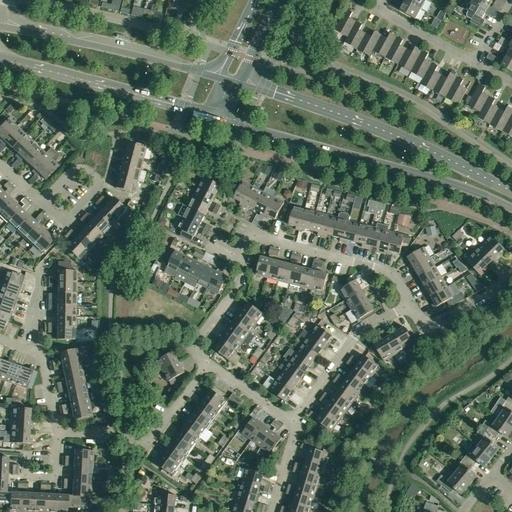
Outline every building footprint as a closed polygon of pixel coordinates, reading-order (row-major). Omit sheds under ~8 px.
[(420,10),(401,0),(393,0),(403,5),(399,12),(415,20),(420,10)] [(424,0),(401,0),(420,10),(426,1),(424,0)] [(491,0),(471,0),(471,1),(496,15),(498,11),(489,6),(492,0),(491,0)] [(494,18),(496,15),(471,1),(466,11),(474,15),(470,22),(480,28),(484,21),(482,20),(485,13),(494,18)] [(347,38),(356,22),(349,18),(352,13),(346,10),(334,31),(347,38)] [(446,14),(441,11),(437,18),(442,21),(446,14)] [(356,22),(347,38),(344,43),(357,50),(365,34),(359,31),(362,25),(356,22)] [(369,57),(381,36),(375,32),(372,38),(365,34),(357,50),(369,57)] [(381,36),(369,57),(372,52),(385,59),(396,37),(390,34),(387,39),(381,36)] [(396,37),(385,59),(397,66),(406,50),(400,46),(403,41),(396,37)] [(499,41),(511,47),(511,40),(511,42),(501,37),(499,41)] [(506,56),(511,59),(511,47),(499,41),(497,44),(509,51),(506,56)] [(406,50),(397,66),(410,73),(422,51),(415,48),(412,53),(406,50)] [(422,79),(431,64),(425,60),(428,55),(422,51),(410,73),(422,79)] [(486,58),(495,63),(501,66),(500,67),(511,72),(511,59),(506,56),(503,61),(489,54),(486,58)] [(432,92),(441,76),(435,72),(438,67),(431,64),(422,79),(420,85),(432,92)] [(441,76),(432,92),(445,99),(457,78),(450,74),(448,79),(441,76)] [(457,78),(445,99),(458,105),(466,90),(460,86),(463,81),(457,78)] [(480,113),(488,97),(482,94),(485,88),(478,85),(467,106),(480,113)] [(488,97),(480,113),(477,118),(489,125),(498,109),(492,106),(495,101),(488,97)] [(502,132),(511,114),(511,110),(507,108),(504,113),(498,109),(489,125),(502,132)] [(511,137),(511,114),(502,132),(511,137)] [(44,117),(40,122),(46,127),(50,123),(45,117),(44,117)] [(0,141),(1,143),(16,127),(7,119),(0,126),(0,138),(0,141)] [(53,132),(56,128),(51,123),(47,127),(53,132)] [(16,127),(1,143),(4,146),(6,143),(11,148),(24,135),(16,127)] [(24,135),(11,148),(17,153),(15,156),(18,158),(33,142),(24,135)] [(33,142),(18,158),(20,161),(23,159),(28,164),(41,150),(33,142)] [(151,150),(145,148),(127,143),(125,151),(122,150),(121,154),(142,160),(148,161),(151,150)] [(32,171),(34,174),(55,152),(50,148),(45,153),(41,150),(28,164),(34,169),(32,171)] [(55,152),(34,174),(37,177),(39,174),(45,180),(58,166),(54,162),(59,156),(55,152)] [(142,160),(121,154),(120,158),(123,159),(121,166),(139,171),(142,160)] [(265,165),(264,167),(261,172),(268,176),(272,169),(265,165)] [(139,171),(121,166),(119,173),(116,172),(115,176),(137,182),(139,171)] [(115,188),(128,192),(126,197),(132,198),(137,182),(115,176),(114,180),(117,181),(115,188)] [(197,187),(214,196),(220,185),(203,177),(197,187)] [(234,189),(237,191),(233,199),(240,203),(239,205),(243,207),(253,187),(238,180),(234,189)] [(306,190),(308,183),(300,180),(297,187),(306,190)] [(318,193),(319,186),(312,184),(310,191),(318,193)] [(214,196),(197,187),(192,197),(209,206),(214,196)] [(263,192),(253,187),(243,207),(246,209),(248,206),(254,209),(263,192)] [(273,197),(263,192),(254,209),(261,213),(259,215),(263,217),(273,197)] [(0,212),(12,201),(3,193),(0,196),(0,212)] [(346,200),(353,203),(355,196),(348,194),(346,200)] [(113,197),(105,206),(119,219),(127,210),(113,197)] [(192,197),(187,208),(204,216),(209,206),(192,197)] [(283,203),(273,197),(263,217),(267,219),(268,216),(275,220),(283,203)] [(370,200),(369,206),(376,208),(377,202),(370,200)] [(12,201),(0,212),(0,215),(7,222),(20,208),(12,201)] [(377,202),(376,208),(385,211),(386,204),(377,202)] [(182,218),(199,226),(204,216),(187,208),(183,205),(178,216),(182,218)] [(119,219),(105,206),(97,214),(111,227),(119,219)] [(295,230),(299,231),(305,209),(293,206),(292,212),(288,211),(286,218),(290,219),(288,225),(296,227),(295,230)] [(20,208),(7,222),(15,230),(28,216),(20,208)] [(303,229),(311,231),(316,212),(305,209),(299,231),(303,232),(303,229)] [(317,236),(321,237),(326,215),(316,212),(311,231),(318,233),(317,236)] [(339,241),(343,242),(349,221),(350,216),(349,214),(341,212),(339,213),(338,218),(333,237),(340,239),(339,241)] [(399,213),(396,224),(408,227),(411,216),(399,213)] [(97,214),(89,223),(103,236),(111,227),(97,214)] [(325,235),(333,237),(338,218),(326,215),(321,237),(325,238),(325,235)] [(24,238),(37,224),(28,216),(15,230),(24,238)] [(191,243),(199,226),(182,218),(177,228),(182,231),(179,237),(191,243)] [(360,224),(349,221),(343,242),(347,243),(347,241),(355,243),(360,224)] [(103,236),(89,223),(81,231),(95,244),(103,236)] [(371,227),(365,248),(369,249),(370,247),(377,248),(383,224),(378,223),(377,228),(371,227)] [(45,232),(37,224),(24,238),(32,246),(45,232)] [(361,247),(365,248),(371,227),(360,224),(355,243),(362,244),(361,247)] [(383,253),(387,254),(393,233),(388,232),(390,226),(383,224),(377,248),(384,250),(383,253)] [(435,226),(425,228),(427,236),(437,234),(435,226)] [(124,237),(128,241),(135,234),(131,230),(124,237)] [(459,230),(455,234),(460,238),(463,235),(459,230)] [(81,231),(73,240),(87,253),(95,244),(81,231)] [(45,232),(32,246),(41,254),(54,240),(45,232)] [(393,233),(387,254),(391,255),(392,252),(399,254),(402,243),(410,245),(412,238),(393,233)] [(490,236),(482,244),(497,260),(500,257),(498,255),(504,250),(496,241),(499,238),(495,233),(491,237),(490,236)] [(456,242),(460,238),(455,234),(452,237),(456,242)] [(87,253),(73,240),(65,248),(79,261),(87,253)] [(482,244),(473,252),(487,266),(492,261),(494,263),(497,260),(482,244)] [(410,269),(429,258),(423,248),(407,257),(411,264),(408,265),(410,269)] [(177,273),(185,256),(175,251),(166,268),(177,273)] [(487,266),(473,252),(465,261),(481,276),(484,273),(482,271),(487,266)] [(185,256),(177,273),(187,279),(196,262),(185,256)] [(255,275),(266,278),(271,260),(260,257),(255,275)] [(435,268),(429,258),(410,269),(412,272),(415,271),(419,277),(435,268)] [(282,263),(271,260),(266,278),(277,281),(282,263)] [(305,269),(300,287),(311,290),(316,271),(316,272),(317,267),(319,261),(314,260),(311,270),(305,269)] [(457,268),(462,265),(457,260),(452,262),(456,269),(457,268)] [(57,283),(77,283),(77,271),(70,271),(70,263),(58,262),(57,283)] [(196,262),(187,279),(197,284),(206,267),(196,262)] [(277,281),(279,281),(277,287),(287,289),(289,284),(293,266),(282,263),(277,281)] [(457,268),(461,274),(467,270),(462,265),(457,268)] [(293,266),(289,284),(290,285),(289,289),(290,291),(297,292),(298,291),(300,287),(305,269),(293,266)] [(206,267),(197,284),(207,289),(216,272),(206,267)] [(420,285),(422,289),(441,277),(435,268),(419,277),(423,284),(420,285)] [(6,271),(2,282),(23,289),(24,286),(21,285),(24,277),(6,271)] [(316,271),(311,290),(322,293),(327,274),(316,272),(316,271)] [(216,272),(207,289),(218,294),(227,277),(216,272)] [(427,291),(430,297),(447,287),(441,277),(422,289),(424,292),(427,291)] [(339,290),(345,300),(361,291),(355,280),(339,290)] [(2,282),(0,288),(0,293),(16,299),(19,292),(22,293),(23,289),(2,282)] [(76,294),(77,283),(57,283),(57,294),(76,294)] [(461,293),(453,298),(447,287),(430,297),(434,303),(432,305),(434,309),(447,301),(450,307),(465,300),(461,293)] [(367,301),(361,291),(345,300),(351,310),(367,301)] [(16,299),(0,293),(0,305),(16,311),(17,307),(14,306),(16,299)] [(57,305),(76,306),(76,294),(57,294),(57,305)] [(373,311),(367,301),(351,310),(357,321),(373,311)] [(238,311),(256,324),(263,314),(248,303),(243,309),(241,307),(238,311)] [(0,305),(0,317),(9,321),(11,314),(14,315),(16,311),(0,305)] [(57,317),(76,317),(76,306),(57,305),(57,317)] [(249,333),(256,324),(238,311),(236,314),(238,316),(234,322),(249,333)] [(280,315),(279,321),(283,324),(288,318),(280,315)] [(9,321),(0,317),(0,330),(8,333),(9,329),(6,328),(9,321)] [(57,317),(57,328),(76,329),(76,317),(57,317)] [(243,342),(249,333),(234,322),(229,328),(227,326),(225,329),(243,342)] [(309,335),(327,348),(329,344),(327,343),(332,336),(316,325),(309,335)] [(404,327),(394,333),(404,350),(414,344),(413,343),(417,340),(414,335),(410,337),(404,327)] [(76,340),(76,329),(57,328),(57,340),(76,340)] [(220,340),(236,351),(243,342),(225,329),(222,332),(225,334),(220,340)] [(394,333),(384,339),(394,356),(404,350),(394,333)] [(309,335),(303,344),(318,355),(322,349),(325,351),(327,348),(309,335)] [(394,356),(384,339),(374,345),(374,347),(370,349),(374,355),(378,352),(383,362),(394,356)] [(236,351),(220,340),(216,346),(214,344),(211,348),(229,361),(236,351)] [(296,353),(314,366),(316,363),(314,361),(318,355),(303,344),(296,353)] [(59,353),(61,364),(80,360),(78,349),(59,353)] [(156,361),(162,372),(179,363),(173,352),(163,357),(161,353),(155,356),(158,360),(156,361)] [(296,353),(289,362),(305,373),(309,367),(311,369),(314,366),(296,353)] [(357,365),(372,376),(379,367),(363,356),(357,365)] [(7,362),(0,359),(0,380),(4,382),(12,361),(8,359),(7,362)] [(83,371),(80,360),(61,364),(64,375),(83,371)] [(4,382),(15,386),(22,367),(14,365),(15,362),(12,361),(4,382)] [(305,373),(289,362),(282,371),(300,385),(303,381),(300,380),(305,373)] [(179,363),(162,372),(168,382),(169,381),(171,386),(177,383),(175,379),(184,373),(179,363)] [(350,374),(365,385),(372,376),(357,365),(350,374)] [(29,370),(22,367),(15,386),(26,389),(34,368),(30,367),(29,370)] [(85,383),(83,371),(64,375),(66,386),(85,383)] [(282,371),(276,380),(292,391),(296,386),(298,388),(300,385),(282,371)] [(343,383),(359,395),(365,385),(350,374),(343,383)] [(287,398),(292,391),(276,380),(269,390),(278,396),(287,403),(289,399),(287,398)] [(88,394),(85,383),(66,386),(69,398),(88,394)] [(336,393),(352,404),(359,395),(343,383),(336,393)] [(202,398),(220,411),(227,401),(220,396),(212,390),(207,396),(204,395),(202,398)] [(243,401),(233,393),(229,399),(239,406),(243,401)] [(345,413),(352,404),(336,393),(329,402),(345,413)] [(69,398),(71,409),(90,405),(88,394),(69,398)] [(213,420),(220,411),(202,398),(200,401),(202,403),(198,409),(213,420)] [(511,404),(506,401),(502,408),(504,410),(498,418),(511,427),(511,404)] [(345,413),(329,402),(323,411),(338,423),(345,413)] [(92,417),(90,405),(71,409),(73,420),(92,417)] [(261,410),(257,407),(253,412),(257,415),(261,410)] [(11,420),(33,421),(33,417),(30,417),(31,409),(11,408),(11,420)] [(207,429),(213,420),(198,409),(193,415),(191,413),(189,416),(207,429)] [(338,423),(323,411),(316,421),(331,432),(338,423)] [(200,439),(207,429),(189,416),(186,419),(189,421),(184,427),(200,439)] [(251,441),(263,425),(253,418),(242,434),(251,441)] [(507,438),(511,431),(511,427),(498,418),(493,426),(490,425),(486,431),(497,438),(500,433),(507,438)] [(33,421),(11,420),(10,431),(29,432),(30,425),(33,425),(33,421)] [(272,432),(263,425),(251,441),(261,448),(272,432)] [(200,439),(184,427),(180,433),(177,431),(175,435),(193,448),(200,439)] [(29,432),(10,431),(10,443),(32,444),(32,440),(29,440),(29,432)] [(493,444),(497,438),(486,431),(482,437),(484,439),(478,447),(492,459),(499,450),(493,444)] [(272,432),(261,448),(270,454),(282,439),(272,432)] [(186,457),(193,448),(175,435),(173,438),(175,440),(171,446),(186,457)] [(179,467),(186,457),(171,446),(167,452),(164,450),(161,454),(179,467)] [(485,468),(492,459),(478,447),(471,454),(469,452),(464,458),(474,467),(478,462),(485,468)] [(310,448),(306,459),(324,465),(328,454),(310,448)] [(74,450),(74,462),(93,463),(94,451),(74,450)] [(173,476),(179,467),(161,454),(159,456),(162,458),(157,465),(173,476)] [(0,469),(8,470),(8,458),(0,457),(0,469)] [(454,475),(469,487),(477,477),(470,471),(474,467),(464,458),(459,465),(461,466),(454,475)] [(321,476),(324,465),(306,459),(303,470),(321,476)] [(74,462),(73,473),(92,474),(93,463),(74,462)] [(242,480),(260,485),(264,474),(246,468),(242,480)] [(303,470),(299,482),(318,487),(321,476),(303,470)] [(92,486),(92,474),(73,473),(73,485),(92,486)] [(462,495),(469,487),(454,475),(448,481),(446,480),(441,486),(451,494),(455,489),(462,495)] [(260,485),(242,480),(239,491),(257,496),(260,485)] [(314,498),(318,487),(299,482),(296,493),(314,498)] [(73,485),(72,496),(87,496),(87,497),(91,497),(92,486),(73,485)] [(0,504),(10,505),(10,493),(6,492),(0,491),(0,504)] [(257,496),(239,491),(235,502),(254,508),(257,496)] [(10,493),(10,505),(9,511),(15,511),(21,511),(22,493),(10,493)] [(32,511),(33,494),(22,493),(21,511),(32,511)] [(311,510),(314,498),(296,493),(292,504),(311,510)] [(43,511),(45,494),(33,494),(32,511),(43,511)] [(55,511),(56,495),(45,494),(43,511),(55,511)] [(156,506),(175,508),(176,496),(158,494),(156,506)] [(68,496),(56,495),(55,511),(67,511),(68,508),(68,496)] [(68,496),(68,508),(86,509),(87,497),(87,496),(72,496),(68,496)] [(252,511),(254,508),(235,502),(232,511),(252,511)] [(424,511),(443,511),(432,508),(433,505),(425,502),(422,511),(424,511)]
